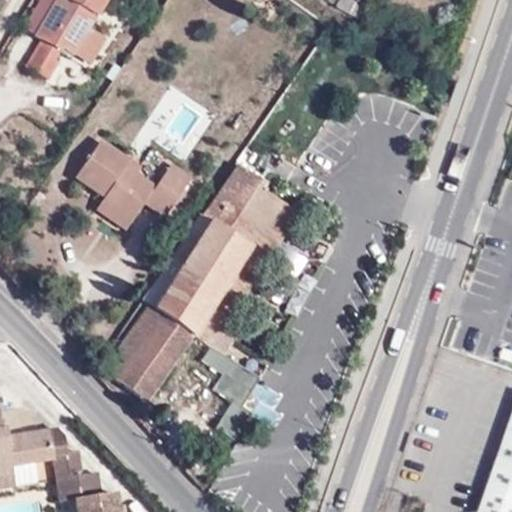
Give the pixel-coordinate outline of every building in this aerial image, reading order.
[(106,0),(58,0),(36,38),(42,42),(26,70),(47,83),(59,64),(56,61),(60,53),(64,47),(74,56),(106,0)] [(322,0),(362,24),(373,0),(358,0),(356,6),(345,0),(322,0)] [(60,53),(72,60),(74,56),(64,47),(60,53)] [(77,177),(107,198),(103,205),(131,224),(145,204),(167,217),(192,180),(170,166),(156,188),(138,176),(128,169),(131,163),(101,142),(77,177)] [(138,176),(141,169),(131,163),(128,169),(138,176)] [(240,166),(205,217),(202,216),(174,258),(185,265),(156,310),(151,306),(104,372),(148,403),(195,337),(211,350),(203,363),(216,371),(235,340),(224,333),(297,215),(263,190),(268,183),(240,166)] [(98,210),(128,230),(131,224),(103,205),(98,210)] [(7,430),(2,430),(1,414),(0,413),(0,481),(15,479),(14,468),(54,463),(60,503),(76,501),(77,511),(118,511),(118,507),(116,493),(101,495),(97,473),(81,475),(78,453),(67,454),(64,438),(57,431),(8,438),(7,430)] [(511,511),(511,427),(482,511),(511,511)] [(0,490),(16,489),(15,479),(0,481),(0,490)]
